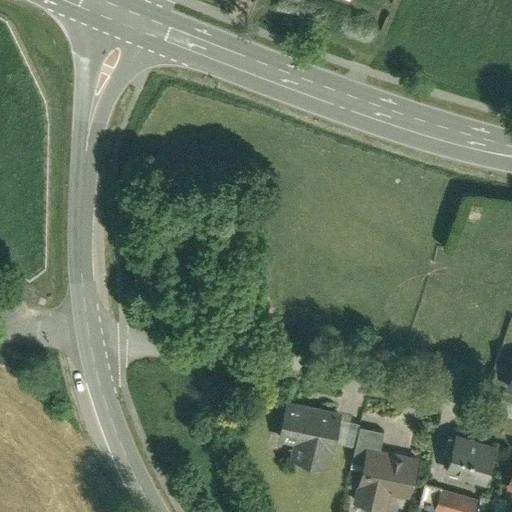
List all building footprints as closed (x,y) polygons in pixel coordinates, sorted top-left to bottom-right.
[(141,274),(136,275),(137,280),(138,286),(138,289),(149,287),(147,273),(141,274)] [(28,346),(16,346),(16,355),(28,355),(28,346)] [(511,388),(511,357),(502,384),(511,388)] [(342,408),(286,395),(277,434),(294,438),(288,451),(328,460),(342,408)] [(350,462),(359,465),(365,441),(379,445),(383,427),(359,422),(350,462)] [(498,444),(455,432),(454,435),(449,452),(444,470),(487,482),(498,444)] [(449,452),(454,435),(447,433),(442,450),(449,452)] [(379,445),(365,441),(359,465),(352,496),(387,504),(390,489),(408,493),(417,453),(379,445)] [(419,503),(434,507),(441,484),(425,480),(419,503)] [(473,511),(478,495),(441,484),(434,507),(451,511),(473,511)]
